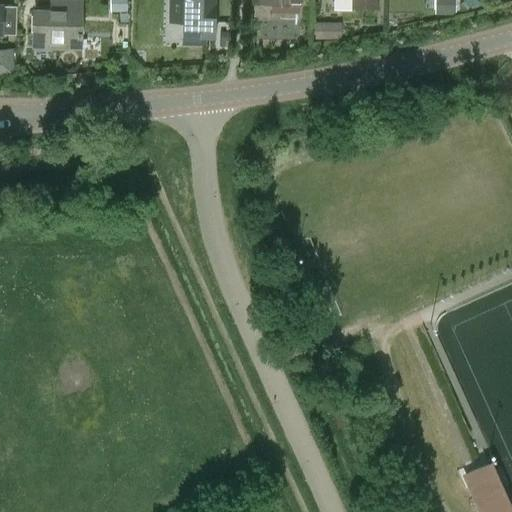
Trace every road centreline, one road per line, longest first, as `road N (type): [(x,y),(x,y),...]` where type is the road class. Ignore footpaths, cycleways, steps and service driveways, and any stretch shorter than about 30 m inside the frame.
road 1 (residential): [(336,511),(215,248),(202,100)]
road 2 (residential): [(202,100),(368,75),(511,40)]
road 3 (residential): [(29,114),(202,100)]
